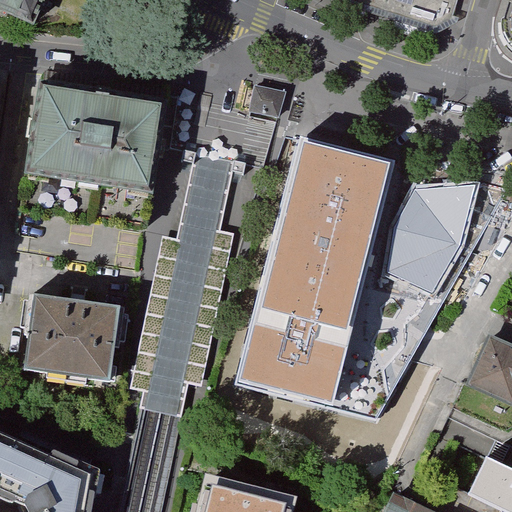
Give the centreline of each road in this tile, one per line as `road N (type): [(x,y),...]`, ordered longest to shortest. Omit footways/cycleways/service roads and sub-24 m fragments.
road 1 (residential): [(233,0),(408,76),(511,103)]
road 2 (residential): [(233,0),(219,30),(155,61),(0,47)]
